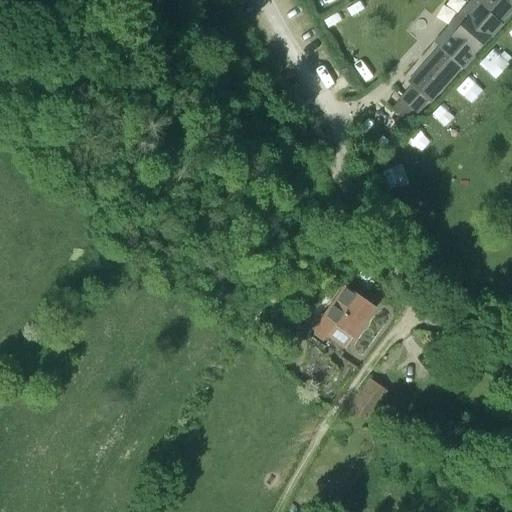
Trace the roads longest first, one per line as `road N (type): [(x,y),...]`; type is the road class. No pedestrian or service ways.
road 1 (unclassified): [(511,382),(414,297),(318,157)]
road 2 (track): [(423,307),(332,414),(277,511)]
